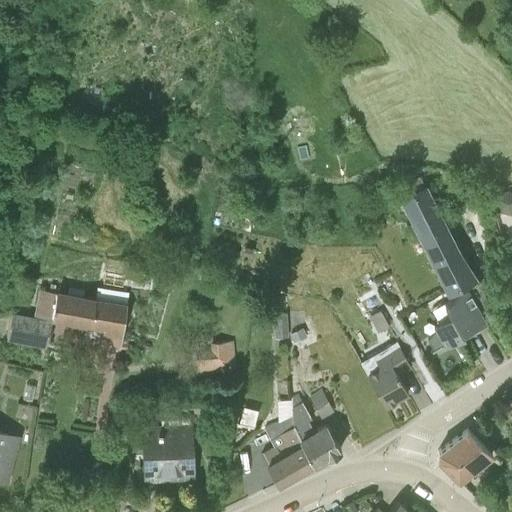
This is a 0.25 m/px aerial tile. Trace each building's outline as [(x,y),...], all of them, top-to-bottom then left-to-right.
[(100,104),(86,100),(83,113),(97,116),(100,104)] [(234,192),(234,199),(251,200),(253,177),(235,176),(235,180),(230,180),(228,191),(234,192)] [(475,275),(474,273),(427,186),(423,188),(401,199),(450,290),(475,275)] [(493,195),(497,209),(511,214),(511,212),(511,194),(508,190),(493,195)] [(126,287),(151,292),(152,283),(141,281),(142,277),(128,275),(126,287)] [(0,280),(0,301),(12,305),(13,300),(29,304),(32,292),(17,289),(18,285),(0,280)] [(484,317),(479,309),(491,302),(486,294),(479,281),(445,302),(447,305),(427,337),(433,348),(432,349),(432,350),(445,343),(446,345),(465,334),(462,330),(484,317)] [(34,311),(91,322),(106,326),(103,341),(121,345),(125,325),(129,306),(125,305),(127,292),(98,286),(96,298),(57,289),(57,292),(39,287),(34,311)] [(379,309),(371,314),(378,327),(386,323),(379,309)] [(47,344),(52,321),(12,312),(7,335),(47,344)] [(273,312),(274,336),(288,335),(287,312),(273,312)] [(303,328),(302,327),(289,332),(294,345),(308,339),(306,334),(303,328)] [(209,342),(210,356),(195,358),(197,378),(236,374),(233,340),(209,342)] [(408,392),(399,374),(411,367),(396,340),(361,361),(385,405),(408,392)] [(220,395),(220,386),(211,386),(211,395),(220,395)] [(333,410),(322,389),(310,396),(322,416),(333,410)] [(315,428),(302,400),(298,392),(291,395),(293,412),(293,424),(314,463),(341,448),(331,430),(327,422),(315,428)] [(279,483),(314,463),(293,424),(293,412),(265,426),(274,444),(261,452),(279,483)] [(192,455),(192,424),(192,422),(144,424),(144,454),(145,474),(173,473),(174,476),(193,475),(192,455)] [(437,458),(458,479),(492,454),(467,428),(438,450),(437,458)] [(12,458),(18,434),(0,429),(0,475),(6,478),(12,458)] [(411,511),(398,500),(388,511),(383,511),(377,507),(372,511),(411,511)] [(352,501),(344,506),(346,511),(352,511),(356,510),(352,501)]
